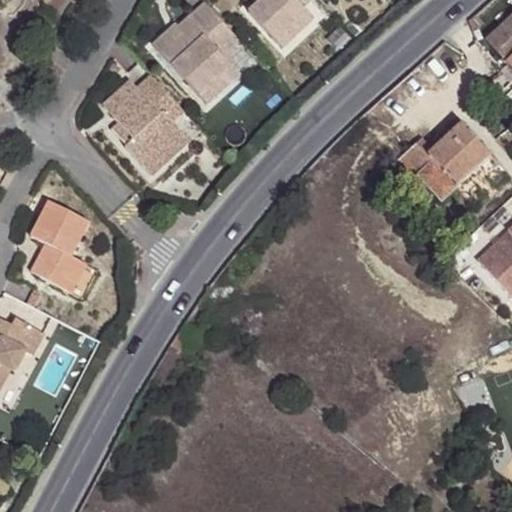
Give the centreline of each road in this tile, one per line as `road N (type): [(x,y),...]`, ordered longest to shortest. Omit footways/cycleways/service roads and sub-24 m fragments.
road 1 (tertiary): [(454,0),(270,171),(185,280)]
road 2 (tertiary): [(185,280),(52,511)]
road 3 (residential): [(185,280),(53,132)]
road 4 (residential): [(53,132),(129,0)]
road 5 (residential): [(0,240),(53,132)]
